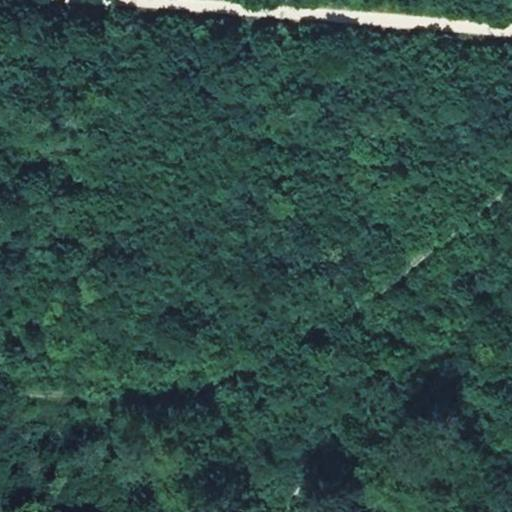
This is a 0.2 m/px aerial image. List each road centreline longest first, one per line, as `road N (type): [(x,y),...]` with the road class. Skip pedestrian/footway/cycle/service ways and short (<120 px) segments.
road 1 (track): [(511,186),(367,302),(216,383),(55,401),(0,393)]
road 2 (track): [(511,28),(154,0)]
